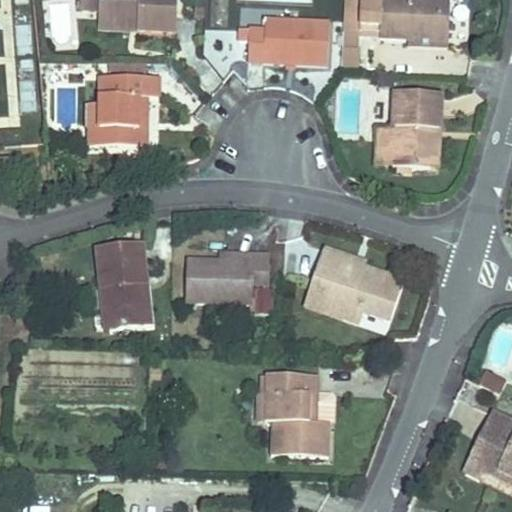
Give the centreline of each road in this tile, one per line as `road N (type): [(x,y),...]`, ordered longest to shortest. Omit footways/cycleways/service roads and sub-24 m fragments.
road 1 (residential): [(0,239),(104,203),(178,189),(256,190),(415,234),(462,259)]
road 2 (residential): [(462,259),(438,343),(364,511)]
road 3 (residential): [(511,82),(462,259)]
